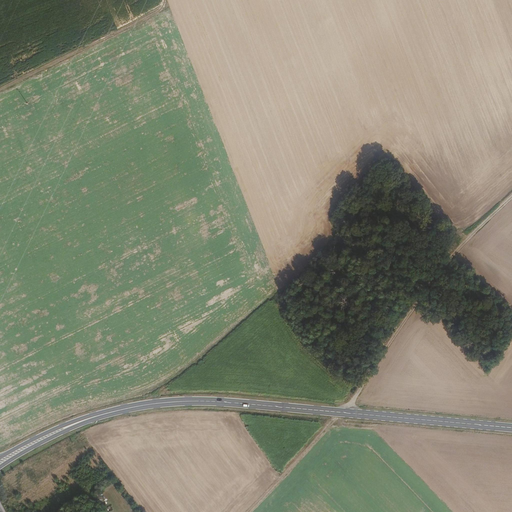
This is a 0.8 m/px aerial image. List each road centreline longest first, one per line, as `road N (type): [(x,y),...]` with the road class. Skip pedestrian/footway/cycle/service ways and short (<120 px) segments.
road 1 (primary): [(511,427),(198,400),(106,413)]
road 2 (track): [(251,511),(346,412),(468,240),(511,200)]
road 3 (track): [(162,0),(160,8),(0,90)]
